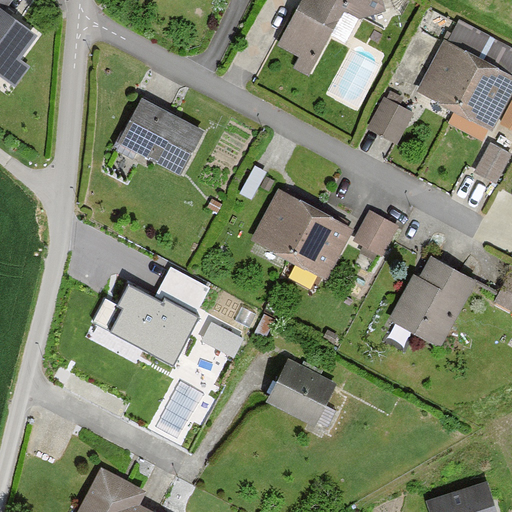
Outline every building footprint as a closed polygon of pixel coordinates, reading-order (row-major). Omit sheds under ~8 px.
[(385,0),(302,0),(280,42),(302,54),(295,67),(315,78),(353,6),(376,19),(385,0)] [(2,4),(0,2),(0,72),(17,86),(35,64),(24,56),(41,34),(2,4)] [(511,97),(511,67),(450,33),(421,87),(495,128),(511,97)] [(207,127),(146,96),(122,142),(184,173),(207,127)] [(414,110),(387,97),(371,129),(397,142),(414,110)] [(511,156),(511,149),(494,141),(478,171),(499,181),(511,156)] [(358,224),(286,186),(257,240),(329,279),(358,224)] [(400,222),(374,209),(358,241),(383,254),(400,222)] [(483,278),(432,251),(397,319),(447,345),(483,278)] [(209,312),(132,273),(104,326),(181,366),(209,312)] [(511,274),(498,302),(511,308),(511,274)] [(290,363),(271,400),(319,424),(338,387),(290,363)] [(508,511),(495,461),(427,479),(436,511),(508,511)] [(151,486),(107,465),(83,511),(166,511),(144,501),(151,486)]
